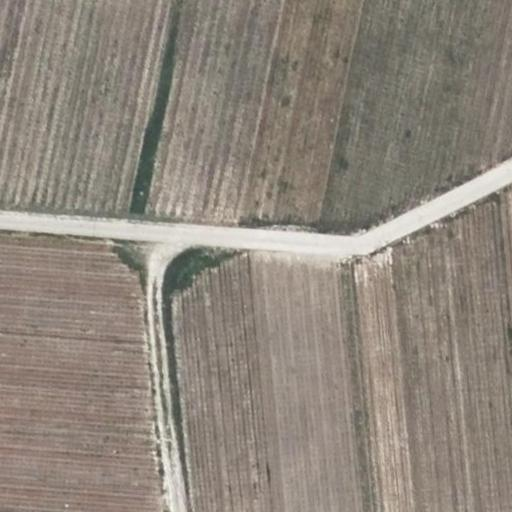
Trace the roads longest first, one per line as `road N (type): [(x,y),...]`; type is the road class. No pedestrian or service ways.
road 1 (unclassified): [(0,215),(353,242),(511,165)]
road 2 (track): [(173,511),(151,262),(161,231)]
